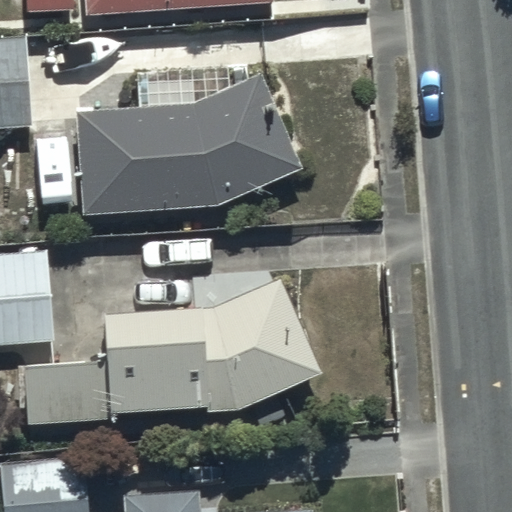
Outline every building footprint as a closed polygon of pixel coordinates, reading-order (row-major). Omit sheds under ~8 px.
[(268,0),(21,0),(22,11),(83,8),(84,16),(269,7),(268,0)] [(0,130),(26,129),(22,44),(0,44),(0,130)] [(191,107),(76,113),(80,214),(205,208),(298,172),(260,77),(191,107)] [(0,254),(0,347),(53,344),(47,251),(0,254)] [(109,416),(199,411),(233,411),(316,377),(277,281),(199,313),(97,319),(99,366),(17,371),(21,429),(109,425),(109,416)] [(0,511),(85,511),(85,459),(0,460),(0,511)] [(306,511),(195,511),(194,494),(119,499),(120,511),(309,511),(306,511)]
